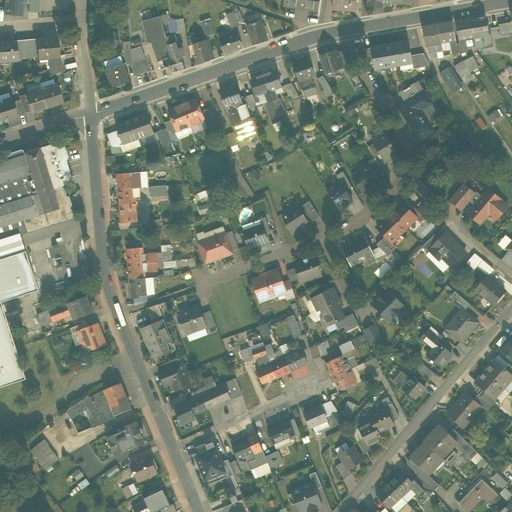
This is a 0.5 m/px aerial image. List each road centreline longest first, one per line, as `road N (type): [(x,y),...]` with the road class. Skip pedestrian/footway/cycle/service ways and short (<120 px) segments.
road 1 (tertiary): [(90,111),(106,278),(173,450)]
road 2 (residential): [(90,111),(344,33)]
road 3 (residential): [(511,309),(340,511)]
road 4 (residential): [(344,33),(511,4)]
road 5 (residential): [(344,33),(410,147),(406,176)]
road 6 (residential): [(315,383),(173,450)]
road 7 (residential): [(406,176),(511,276)]
road 8 (residential): [(321,241),(206,279)]
